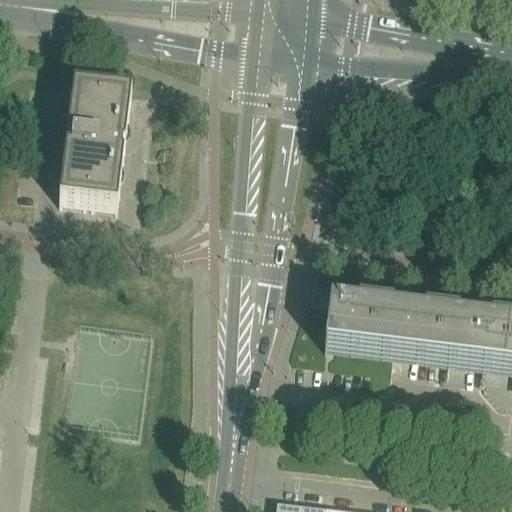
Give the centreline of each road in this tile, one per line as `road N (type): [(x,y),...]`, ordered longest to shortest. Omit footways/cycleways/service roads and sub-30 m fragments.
road 1 (tertiary): [(258,61),(233,390)]
road 2 (residential): [(14,412),(55,102)]
road 3 (residential): [(511,427),(493,425),(476,404),(397,394),(378,409),(252,393)]
road 4 (residential): [(268,298),(511,326)]
road 5 (residential): [(28,8),(76,33),(258,61)]
road 6 (residential): [(263,16),(28,8)]
road 7 (tertiary): [(268,298),(305,66)]
road 8 (residential): [(443,511),(229,479)]
road 9 (tertiary): [(305,66),(511,75)]
road 10 (tertiary): [(511,58),(311,20)]
